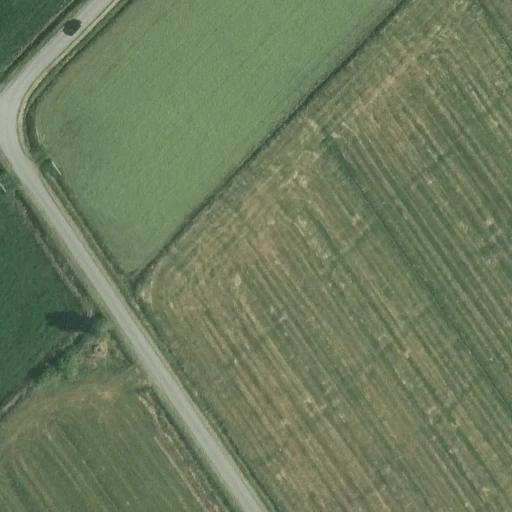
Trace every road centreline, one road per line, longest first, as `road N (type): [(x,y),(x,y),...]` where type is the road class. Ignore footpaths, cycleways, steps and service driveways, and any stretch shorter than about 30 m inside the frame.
road 1 (unclassified): [(244,511),(8,175),(0,138)]
road 2 (unclassified): [(0,122),(17,91),(105,0)]
